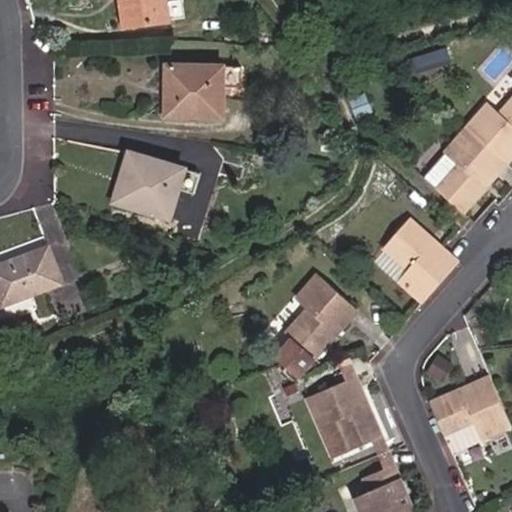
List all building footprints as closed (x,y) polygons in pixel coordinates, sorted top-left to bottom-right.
[(119,0),(123,32),(158,28),(155,0),(119,0)] [(177,99),(176,124),(219,126),(220,95),(241,96),(241,78),(239,78),(167,74),(166,98),(177,99)] [(165,124),(176,124),(177,99),(166,98),(165,124)] [(496,104),(474,130),(511,164),(511,111),(508,116),(496,104)] [(465,161),(442,187),(471,214),(511,167),(511,164),(474,130),(454,151),(465,161)] [(130,190),(123,215),(164,228),(180,177),(127,160),(119,186),(130,190)] [(111,211),(123,215),(130,190),(119,186),(111,211)] [(409,274),(434,299),(465,264),(455,254),(419,218),(394,246),(415,267),(409,274)] [(45,253),(0,269),(0,309),(0,310),(59,291),(45,253)] [(319,297),(303,316),(286,348),(310,369),(328,348),(368,300),(327,263),(307,287),(319,297)] [(346,361),(337,365),(345,384),(355,381),(346,361)] [(441,402),(460,448),(511,426),(511,404),(500,378),(441,402)] [(380,442),(355,381),(345,384),(306,400),(318,429),(330,424),(343,456),(370,446),(380,442)] [(330,424),(318,429),(332,461),(343,456),(330,424)] [(374,458),(385,453),(380,442),(370,446),(374,458)] [(392,471),(385,453),(374,458),(381,476),(392,471)] [(355,507),(356,511),(408,511),(392,471),(381,476),(364,483),(371,500),(355,507)]
